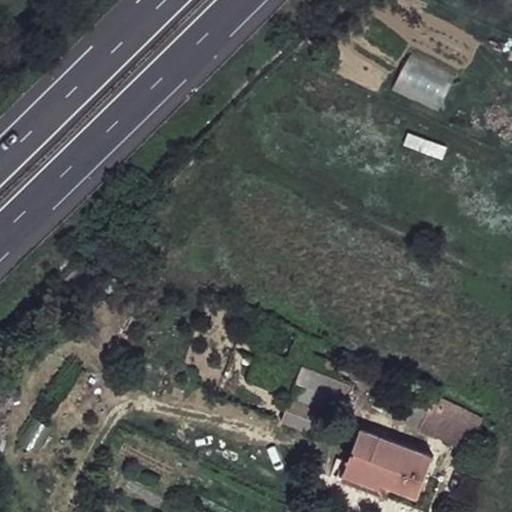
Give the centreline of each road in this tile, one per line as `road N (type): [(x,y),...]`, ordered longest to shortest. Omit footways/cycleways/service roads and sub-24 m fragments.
road 1 (motorway): [(0,231),(239,0)]
road 2 (motorway): [(164,0),(0,156)]
